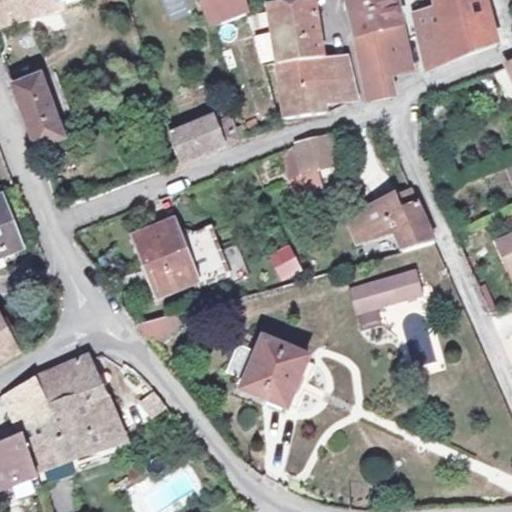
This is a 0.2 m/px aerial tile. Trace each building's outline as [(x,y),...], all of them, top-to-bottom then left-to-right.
[(0,0),(0,29),(34,19),(34,22),(47,18),(46,17),(64,11),(63,4),(78,0),(0,0)] [(239,0),(192,0),(204,28),(245,17),(239,0)] [(345,0),(355,42),(402,31),(394,0),(345,0)] [(434,0),(436,6),(442,25),(418,30),(427,68),(496,43),(485,0),(434,0)] [(311,1),(264,11),(275,63),(323,55),(311,1)] [(413,13),(418,30),(442,25),(436,6),(413,13)] [(402,31),(355,42),(368,98),(392,93),(386,66),(409,61),(402,31)] [(345,52),(323,55),(275,63),(285,116),(325,108),(355,94),(345,52)] [(511,64),(494,70),(508,101),(511,99),(511,64)] [(38,76),(8,87),(32,149),(61,138),(38,76)] [(208,119),(165,132),(174,160),(234,140),(227,117),(210,123),(208,119)] [(333,132),(320,135),(327,162),(340,159),(333,132)] [(320,135),(293,142),(300,170),(327,162),(320,135)] [(408,187),(392,193),(398,212),(407,210),(402,200),(404,195),(411,193),(408,187)] [(392,193),(343,214),(355,239),(389,229),(398,248),(431,239),(411,193),(404,195),(402,200),(407,210),(398,212),(392,193)] [(0,250),(13,245),(0,208),(0,250)] [(174,222),(167,225),(172,238),(189,231),(174,222)] [(167,225),(129,238),(149,291),(186,277),(190,285),(223,272),(204,225),(189,231),(172,238),(167,225)] [(511,237),(494,245),(505,275),(511,271),(511,237)] [(294,277),(290,251),(272,254),(275,279),(294,277)] [(409,268),(366,279),(372,302),(416,291),(409,268)] [(366,279),(344,285),(350,308),(372,302),(366,279)] [(173,310),(128,322),(144,342),(178,321),(173,310)] [(0,356),(10,352),(0,329),(0,356)] [(304,355),(260,336),(239,387),(282,405),(285,402),(292,405),(311,363),(303,359),(304,355)] [(80,356),(34,375),(44,402),(47,414),(98,396),(80,356)] [(44,402),(34,375),(0,388),(0,392),(9,420),(0,423),(0,440),(16,433),(15,430),(13,426),(47,414),(44,402)] [(149,420),(165,407),(152,392),(136,404),(149,420)] [(98,396),(47,414),(13,426),(22,449),(28,464),(116,437),(98,396)] [(28,464),(22,449),(16,433),(0,440),(0,479),(2,483),(31,472),(28,464)]
